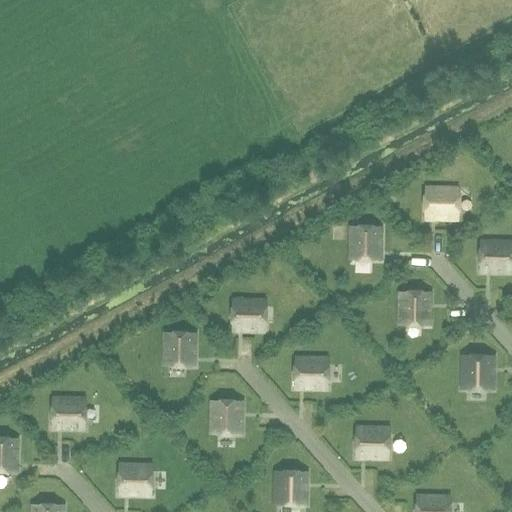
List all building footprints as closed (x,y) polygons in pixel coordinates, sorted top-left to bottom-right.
[(511,162),(511,126),(503,127),(502,163),(511,162)] [(458,220),(458,189),(426,189),(425,219),(458,220)] [(381,228),(350,227),(350,260),(380,261),(381,228)] [(511,242),(480,242),(480,273),(511,273),(511,242)] [(430,293),(399,293),(399,326),(429,326),(430,293)] [(233,300),(232,331),(265,332),(266,301),(233,300)] [(195,334),(164,334),(164,366),(194,367),(195,334)] [(493,357),(462,357),(462,389),(492,390),(493,357)] [(295,358),(294,389),(327,390),(328,359),(295,358)] [(85,399),(52,399),(52,429),(84,430),(85,399)] [(242,402),(211,402),(211,434),(241,435),(242,402)] [(389,429),(356,428),(355,458),(388,459),(389,429)] [(0,439),(0,472),(16,472),(17,440),(0,439)] [(151,496),(152,466),(119,465),(118,496),(151,496)] [(306,473),(276,472),(275,505),(306,506),(306,473)] [(417,497),(416,511),(449,511),(449,497),(417,497)]
